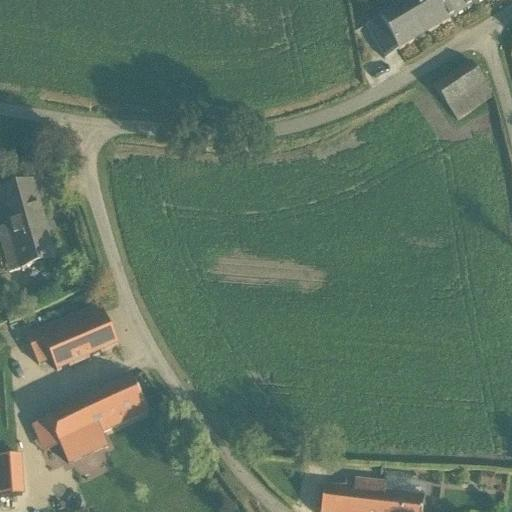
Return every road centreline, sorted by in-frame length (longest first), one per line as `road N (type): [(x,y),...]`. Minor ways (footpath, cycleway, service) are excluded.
road 1 (track): [(483,28),(369,100),(257,135),(87,125),(0,109)]
road 2 (track): [(87,125),(84,152),(105,252),(151,361),(277,511)]
